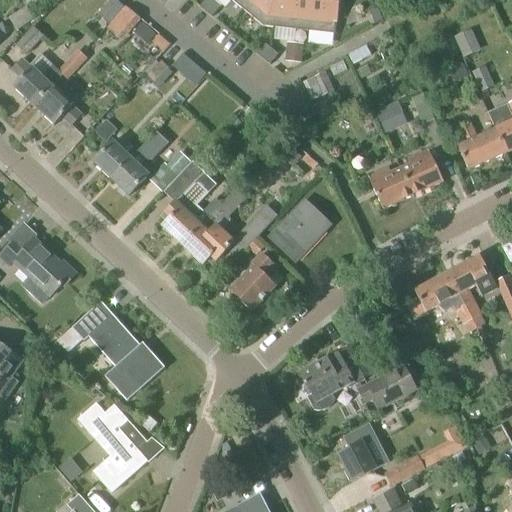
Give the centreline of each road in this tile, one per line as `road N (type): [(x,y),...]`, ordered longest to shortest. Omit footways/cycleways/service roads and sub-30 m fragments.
road 1 (residential): [(242,382),(0,146)]
road 2 (residential): [(242,382),(373,278),(511,203)]
road 3 (residential): [(178,511),(218,406),(242,382)]
road 4 (residential): [(311,511),(242,382)]
